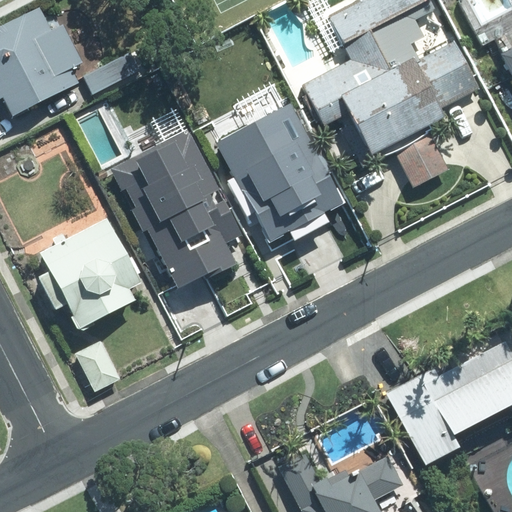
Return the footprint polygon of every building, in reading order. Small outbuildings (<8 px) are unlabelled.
[(394,156),(413,191),(448,173),(427,131),(444,122),(440,113),(480,92),(454,43),(419,61),(411,47),(425,40),(411,14),(433,3),(431,0),(364,0),(328,19),(351,62),(303,87),(325,129),(336,124),(362,173),(394,156)] [(40,10),(0,30),(0,103),(1,103),(11,121),(79,86),(71,71),(83,65),(63,26),(52,32),(40,10)] [(511,53),(501,59),(511,79),(511,53)] [(131,54),(83,79),(93,98),(141,73),(131,54)] [(162,74),(139,86),(161,127),(183,115),(162,74)] [(325,216),(343,207),(296,119),(253,141),(263,159),(233,175),(270,245),(287,236),(294,248),(331,229),(325,216)] [(27,155),(24,156),(22,157),(20,158),(17,160),(16,162),(14,164),(13,167),(13,169),(13,172),(13,175),(14,177),(16,180),(17,182),(20,183),(22,185),(24,186),(27,186),(30,186),(32,186),(35,185),(37,183),(39,182),(41,180),(42,177),(43,175),(44,172),(44,169),(43,167),(42,164),(41,162),(39,160),(37,158),(35,157),(32,156),(30,155),(27,155)] [(173,193),(134,213),(178,297),(237,266),(220,235),(226,232),(206,193),(180,206),(173,193)] [(142,287),(107,221),(39,256),(50,276),(38,282),(56,314),(67,309),(80,333),(135,305),(129,294),(142,287)] [(120,382),(102,343),(76,356),(94,394),(120,382)] [(450,436),(511,405),(511,358),(504,343),(437,377),(433,370),(385,394),(422,466),(457,449),(450,436)] [(305,453),(277,468),(300,511),(378,511),(373,502),(403,486),(387,456),(349,476),(346,471),(321,483),(305,453)]
